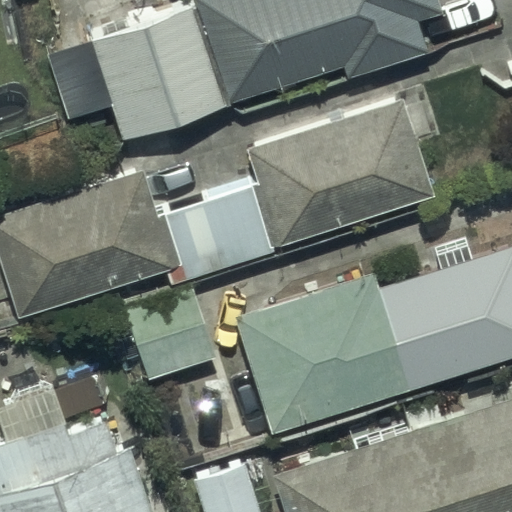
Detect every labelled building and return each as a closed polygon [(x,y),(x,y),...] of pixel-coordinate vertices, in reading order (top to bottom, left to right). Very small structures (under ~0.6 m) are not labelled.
[(177,0),(83,31),(115,130),(336,58),(339,68),(419,42),(409,12),(432,5),(430,0),(177,0)] [(81,21),(42,23),(45,91),(84,90),(81,21)] [(248,177),(146,209),(132,163),(0,204),(0,286),(7,308),(159,261),(164,277),(269,244),(266,236),(424,187),(410,142),(431,135),(422,104),(399,111),(393,91),(236,139),(248,177)] [(365,264),(227,306),(262,421),(511,344),(511,254),(507,236),(370,278),(365,264)] [(138,369),(208,349),(187,274),(117,294),(138,369)] [(0,511),(148,511),(117,408),(61,425),(49,385),(5,398),(16,432),(0,437),(0,511)] [(511,511),(511,389),(262,466),(276,511),(511,511)] [(196,511),(256,511),(236,444),(181,460),(196,511)]
